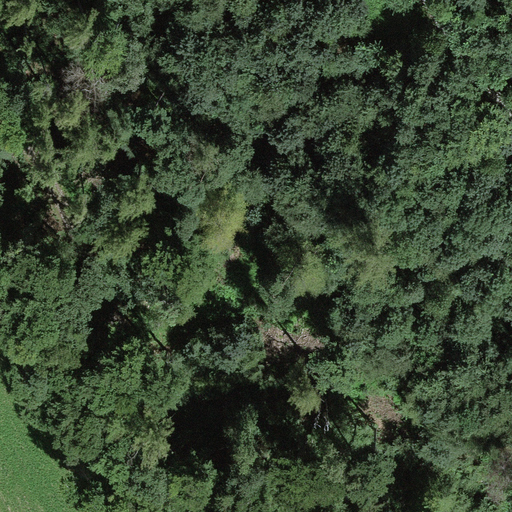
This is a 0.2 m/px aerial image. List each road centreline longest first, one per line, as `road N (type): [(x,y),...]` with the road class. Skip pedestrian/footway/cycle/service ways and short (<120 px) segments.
road 1 (track): [(209,511),(0,69)]
road 2 (track): [(511,110),(438,0)]
